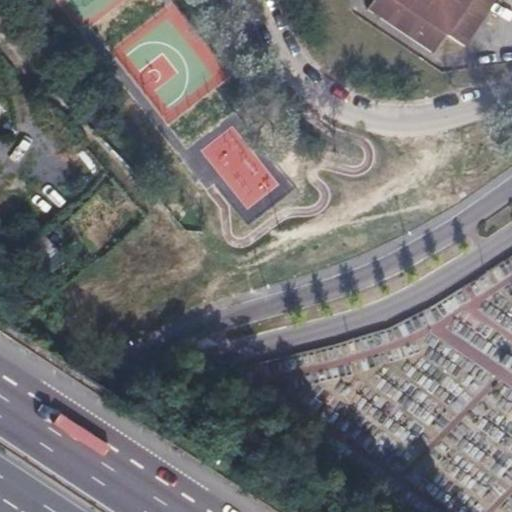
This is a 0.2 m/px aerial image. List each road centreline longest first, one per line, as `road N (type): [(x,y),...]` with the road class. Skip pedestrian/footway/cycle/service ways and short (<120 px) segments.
road 1 (tertiary): [(511,188),(359,280),(200,326),(108,375)]
road 2 (tertiary): [(108,375),(205,361),(379,312),(511,232)]
road 3 (residential): [(256,0),(292,65),(343,106),(388,122),(430,120),(511,93)]
road 4 (motorway): [(175,511),(0,395)]
road 5 (tertiary): [(0,436),(108,375)]
